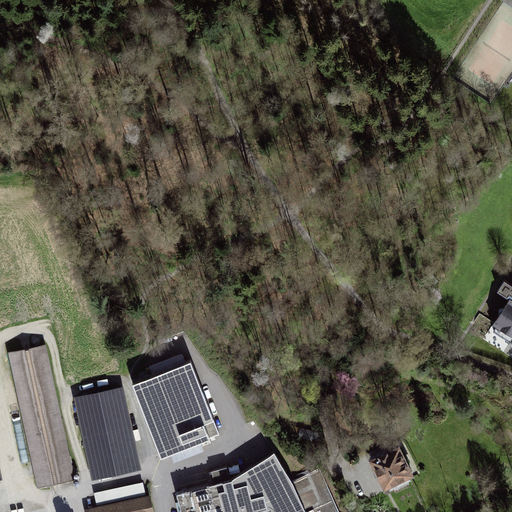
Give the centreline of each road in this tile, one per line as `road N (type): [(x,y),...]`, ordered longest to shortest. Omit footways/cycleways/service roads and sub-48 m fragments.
road 1 (track): [(161,0),(198,47),(245,149),(378,324)]
road 2 (track): [(0,27),(152,79),(245,149)]
